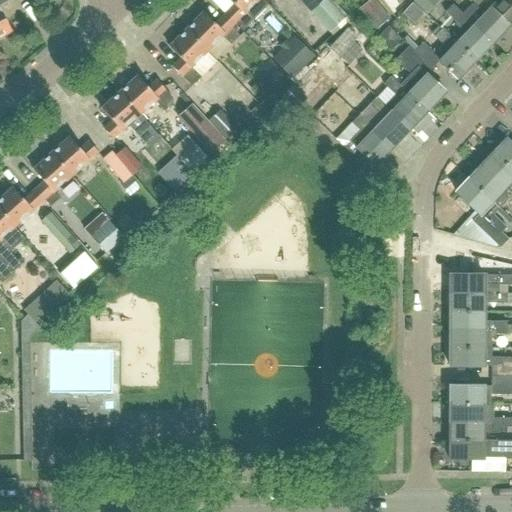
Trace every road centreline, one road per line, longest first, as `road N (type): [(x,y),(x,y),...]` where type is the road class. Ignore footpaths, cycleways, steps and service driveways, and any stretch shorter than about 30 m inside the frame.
road 1 (residential): [(419,504),(427,181),(511,76)]
road 2 (unclassified): [(87,508),(419,504)]
road 3 (residential): [(0,112),(112,11)]
